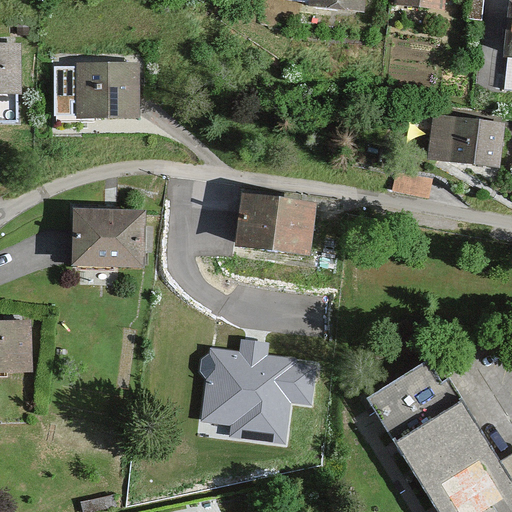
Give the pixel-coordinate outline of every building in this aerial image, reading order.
[(368,0),(312,0),(312,11),(368,14),(368,0)] [(446,0),(399,0),(399,10),(445,12),(446,0)] [(22,50),(0,49),(0,101),(22,101),(22,50)] [(143,65),(61,65),(61,87),(78,87),(78,123),(143,124),(143,65)] [(510,128),(434,122),(430,165),(506,172),(510,128)] [(318,208),(241,201),(236,257),(313,264),(318,208)] [(144,217),(72,216),(71,274),(143,276),(144,217)] [(34,327),(0,327),(0,379),(34,380),(34,327)] [(242,353),(209,349),(208,354),(201,358),(199,371),(205,381),(200,422),(230,425),(228,437),(287,444),(291,404),(314,407),(319,363),(266,357),(267,345),(243,343),(242,353)] [(437,359),(369,401),(436,511),(511,511),(511,434),(490,447),(437,359)]
